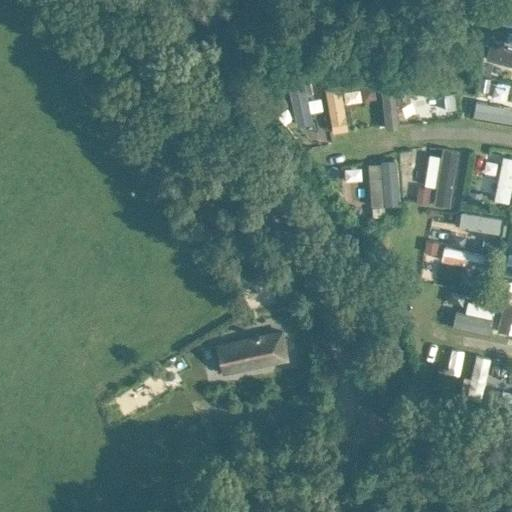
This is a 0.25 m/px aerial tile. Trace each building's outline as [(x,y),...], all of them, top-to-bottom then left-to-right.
[(502,14),(511,15),(511,2),(504,1),(502,14)] [(511,52),(511,36),(500,33),(496,49),(511,52)] [(494,105),(509,106),(511,77),(511,69),(497,68),(494,105)] [(319,73),(302,73),(304,113),(320,112),(319,73)] [(336,75),(341,120),(358,119),(354,73),(336,75)] [(369,75),(355,77),(357,90),(371,88),(369,75)] [(405,80),(391,82),(396,112),(409,110),(405,80)] [(501,183),(507,142),(493,140),(488,181),(501,183)] [(439,142),(433,174),(446,176),(452,144),(439,142)] [(416,143),(415,160),(429,161),(430,144),(416,143)] [(379,194),(407,194),(407,150),(379,150),(379,194)] [(497,215),(507,217),(509,206),(472,199),(470,212),(485,215),(483,223),(495,225),(497,215)] [(442,216),(441,229),(454,231),(455,218),(442,216)] [(453,233),(450,247),(494,258),(497,244),(453,233)] [(473,300),(500,305),(502,293),(475,288),(473,300)] [(217,345),(223,372),(286,358),(281,331),(260,336),(259,334),(255,335),(256,337),(217,345)] [(190,365),(184,356),(103,405),(115,424),(184,383),(178,372),(190,365)]
